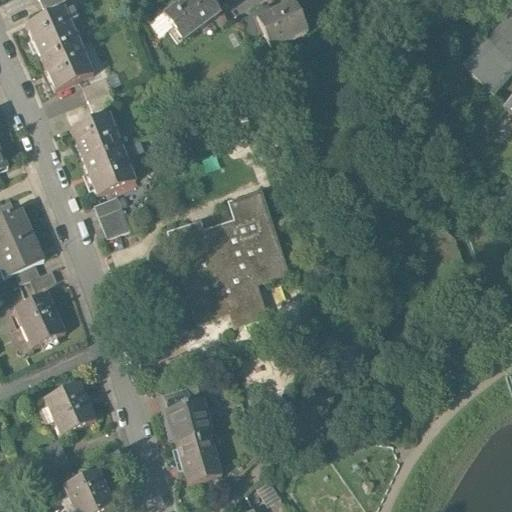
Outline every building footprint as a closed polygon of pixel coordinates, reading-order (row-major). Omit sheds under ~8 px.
[(65,0),(41,0),(44,10),(66,4),(65,0)] [(180,43),(220,14),(210,0),(172,0),(157,12),(180,43)] [(284,0),(268,7),(283,42),(322,26),(311,0),(284,0)] [(62,9),(22,26),(37,61),(77,44),(62,9)] [(511,36),(473,75),(504,105),(511,96),(511,36)] [(77,44),(37,61),(50,92),(90,75),(77,44)] [(89,87),(91,108),(113,107),(112,86),(89,87)] [(108,120),(69,136),(82,169),(121,152),(108,120)] [(121,152),(82,169),(89,185),(96,201),(114,193),(135,184),(121,152)] [(227,203),(233,219),(217,225),(202,230),(198,220),(163,233),(197,325),(232,312),(239,331),(269,320),(262,301),(258,288),(290,276),(265,207),(259,191),(227,203)] [(117,199),(93,208),(105,244),(132,236),(117,199)] [(28,218),(22,205),(0,214),(0,248),(35,234),(28,218)] [(41,248),(35,234),(0,248),(0,274),(3,281),(47,262),(41,248)] [(47,291),(10,310),(29,349),(67,330),(47,291)] [(83,379),(41,398),(57,436),(100,417),(83,379)] [(164,430),(168,442),(212,427),(201,397),(158,412),(164,430)] [(174,459),(179,472),(222,457),(212,427),(168,442),(174,459)] [(55,469),(65,460),(54,446),(44,455),(55,469)] [(99,465),(59,483),(73,511),(96,511),(117,502),(99,465)]
